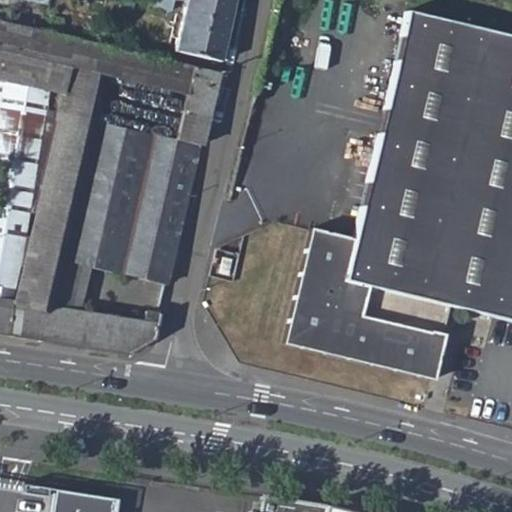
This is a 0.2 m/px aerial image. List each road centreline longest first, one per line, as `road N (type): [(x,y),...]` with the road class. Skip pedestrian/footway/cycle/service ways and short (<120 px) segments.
road 1 (primary): [(0,406),(279,451),(511,509)]
road 2 (residential): [(254,0),(161,384)]
road 3 (primary): [(511,462),(371,422),(161,384)]
road 4 (primary): [(161,384),(0,358)]
